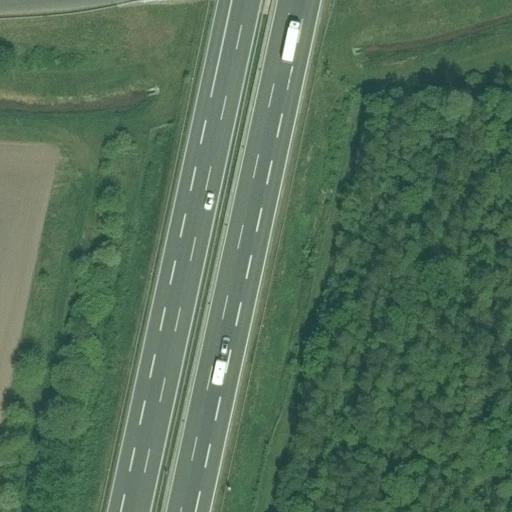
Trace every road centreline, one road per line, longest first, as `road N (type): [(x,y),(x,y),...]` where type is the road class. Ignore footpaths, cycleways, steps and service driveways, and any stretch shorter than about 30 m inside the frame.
road 1 (motorway): [(180,511),(294,0)]
road 2 (motorway): [(247,0),(136,511)]
